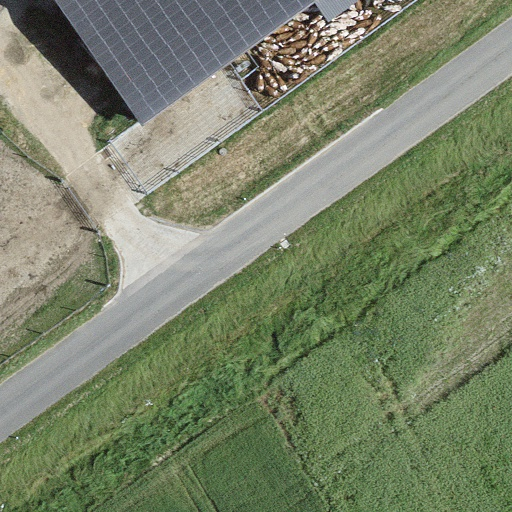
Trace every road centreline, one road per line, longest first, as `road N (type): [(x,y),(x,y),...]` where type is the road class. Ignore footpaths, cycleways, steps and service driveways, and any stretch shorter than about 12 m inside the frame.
road 1 (tertiary): [(511,46),(0,416)]
road 2 (unknown): [(0,23),(192,272)]
